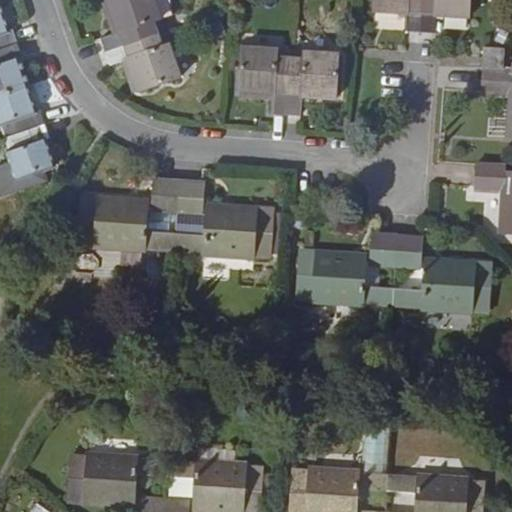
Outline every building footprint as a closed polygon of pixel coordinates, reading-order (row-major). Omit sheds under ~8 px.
[(111,51),(169,32),(164,17),(167,17),(161,0),(114,0),(123,31),(118,33),(106,36),(111,51)] [(123,31),(114,0),(107,0),(118,33),(123,31)] [(399,39),(415,40),(417,0),(364,0),(364,17),(401,19),(399,39)] [(417,0),(415,40),(430,41),(431,20),(468,23),(469,0),(417,0)] [(0,24),(0,52),(13,48),(8,33),(3,34),(0,24)] [(173,46),(169,32),(111,51),(116,65),(128,61),(133,59),(145,95),(188,81),(176,44),(173,46)] [(0,96),(22,89),(14,64),(18,62),(13,48),(0,52),(0,96)] [(280,118),(284,58),(270,56),(270,53),(233,50),(230,96),(267,99),(266,105),(265,116),(280,118)] [(477,53),(476,60),(476,73),(496,74),(497,73),(497,55),(477,53)] [(298,59),(284,58),(280,118),(295,119),(297,100),(333,103),(335,58),(298,54),(298,59)] [(139,97),(145,95),(133,59),(128,61),(139,97)] [(496,74),(476,73),(474,97),(484,98),(499,99),(497,142),(511,142),(511,82),(504,82),(505,74),(496,74)] [(0,138),(1,142),(41,128),(36,113),(31,115),(22,89),(0,96),(0,138)] [(267,99),(230,96),(230,103),(266,105),(267,99)] [(499,99),(484,98),(480,141),(497,142),(499,99)] [(41,128),(1,142),(5,154),(3,155),(7,166),(15,192),(41,185),(38,175),(50,171),(41,144),(46,142),(41,128)] [(0,197),(15,192),(7,166),(0,168),(0,197)] [(501,171),(470,169),(469,193),(495,195),(493,238),(511,239),(511,178),(500,177),(501,171)] [(146,218),(170,221),(172,190),(148,188),(146,218)] [(172,190),(170,221),(194,222),(196,192),(172,190)] [(139,241),(140,216),(118,214),(119,209),(76,205),(72,252),(87,254),(88,257),(137,262),(137,258),(152,259),(154,242),(139,241)] [(220,222),(200,221),(198,245),(184,244),(182,261),(196,262),(196,266),(250,271),(251,268),(263,268),(267,221),(221,216),(220,222)] [(366,275),(389,276),(391,246),(367,244),(366,275)] [(391,246),(389,276),(413,278),(415,248),(391,246)] [(339,271),(339,265),(294,261),(291,310),(307,312),(307,315),(358,318),(358,315),(371,316),(372,301),(358,300),(360,273),(339,271)] [(485,276),(441,272),(441,278),(419,277),(418,304),(402,303),(401,319),(417,319),(416,322),(466,327),(467,323),(483,323),(485,276)] [(64,508),(107,510),(108,503),(131,505),(133,478),(148,480),(149,467),(134,466),(134,462),(82,459),(81,462),(67,462),(64,508)] [(193,483),(192,509),(212,511),(255,511),(258,474),(243,473),(243,469),(195,466),(193,469),(180,469),(179,481),(193,483)] [(351,511),(353,493),(369,494),(371,481),(359,480),(354,479),(354,477),(307,474),(307,477),(290,476),(287,511),(351,511)] [(415,497),(413,511),(479,511),(481,489),(464,486),(464,484),(416,481),(415,483),(401,483),(400,496),(415,497)]
